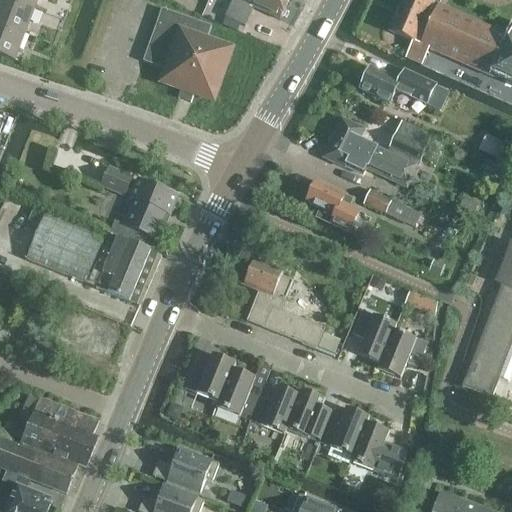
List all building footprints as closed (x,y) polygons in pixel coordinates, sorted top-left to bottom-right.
[(0,0),(0,26),(25,36),(35,11),(5,0),(0,0)] [(5,0),(35,11),(39,0),(5,0)] [(287,0),(232,0),(224,19),(244,29),(253,9),(279,20),(287,0)] [(431,10),(434,4),(424,0),(404,0),(390,33),(413,43),(416,45),(431,10)] [(434,4),(431,10),(416,45),(413,43),(406,59),(423,66),(430,51),(494,79),(496,75),(511,81),(511,34),(511,37),(434,4)] [(214,102),(232,50),(207,41),(212,28),(162,11),(143,63),(166,71),(162,84),(182,91),(179,100),(185,102),(191,104),(194,95),(214,102)] [(0,55),(15,62),(25,36),(0,26),(0,55)] [(405,72),(400,83),(371,69),(361,92),(391,106),(397,93),(427,107),(436,87),(405,72)] [(420,165),(433,137),(403,123),(393,144),(364,131),(363,133),(344,125),(327,160),(364,177),(367,170),(407,189),(418,167),(417,167),(418,164),(420,165)] [(486,136),(479,150),(500,161),(507,146),(486,136)] [(119,239),(143,249),(148,238),(157,241),(169,212),(174,214),(180,199),(143,184),(142,187),(131,183),(133,179),(110,170),(103,189),(125,198),(126,197),(135,201),(123,229),(119,239)] [(316,220),(350,236),(361,214),(350,209),(354,201),(317,183),(312,192),(309,194),(307,199),(308,202),(306,205),(320,212),(316,220)] [(364,206),(386,216),(392,202),(370,192),(364,206)] [(43,228),(49,214),(38,209),(32,223),(43,228)] [(87,286),(107,238),(49,214),(43,228),(29,262),(87,286)] [(143,249),(119,239),(110,236),(109,239),(107,238),(87,286),(130,304),(152,253),(143,249)] [(509,384),(511,377),(511,243),(496,284),(502,287),(463,389),(492,400),(500,381),(509,384)] [(303,347),(334,359),(335,358),(334,358),(340,342),(323,335),(325,330),(281,312),(294,283),(282,278),(283,276),(254,265),(245,286),(260,292),(248,324),(303,346),(303,347)] [(437,305),(410,294),(406,306),(436,319),(437,305)] [(82,313),(71,346),(110,358),(121,325),(82,313)] [(374,317),(363,313),(354,336),(365,341),(358,356),(380,365),(381,366),(395,332),(397,327),(374,317)] [(0,343),(9,347),(16,325),(0,320),(0,343)] [(417,341),(395,332),(381,366),(380,365),(378,371),(401,380),(407,365),(418,369),(428,346),(417,341)] [(233,371),(234,371),(236,366),(213,356),(207,372),(196,367),(187,391),(197,395),(219,404),(233,371)] [(217,410),(229,414),(251,424),(261,400),(250,396),(256,380),(234,371),(233,371),(219,404),(217,410)] [(286,431),(300,397),(278,389),(272,405),(261,400),(251,424),(285,437),(287,432),(286,431)] [(320,445),(329,421),(319,417),(325,401),(302,392),(300,397),(286,431),(287,432),(320,445)] [(23,441),(83,465),(87,466),(97,440),(93,439),(99,423),(40,400),(23,441)] [(367,424),(368,425),(370,419),(347,410),(341,426),(329,421),(320,445),(353,458),(354,458),(367,424)] [(378,429),(368,425),(367,424),(354,458),(353,458),(351,464),(373,473),(373,474),(397,483),(408,454),(385,445),(390,434),(378,429)] [(0,470),(67,497),(79,469),(81,470),(82,470),(85,471),(87,466),(83,465),(23,441),(21,446),(20,448),(11,445),(15,435),(0,429),(0,470)] [(213,484),(219,466),(180,451),(173,468),(159,463),(153,479),(200,497),(206,481),(213,484)] [(48,511),(53,502),(17,487),(6,511),(48,511)] [(200,511),(205,502),(198,500),(165,487),(159,504),(145,499),(139,511),(200,511)] [(459,511),(462,504),(442,496),(436,511),(459,511)] [(339,511),(340,511),(307,499),(307,500),(301,497),(294,511),(339,511)]
